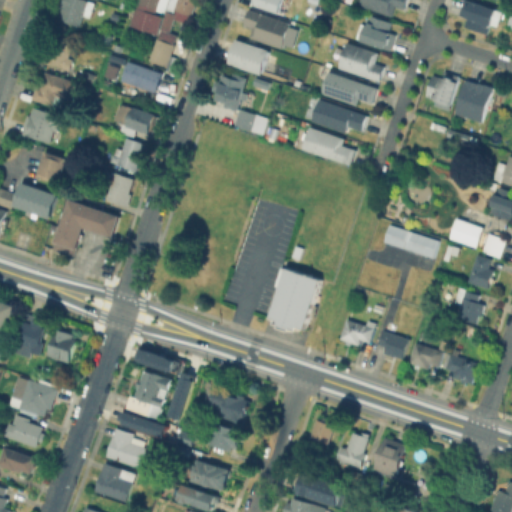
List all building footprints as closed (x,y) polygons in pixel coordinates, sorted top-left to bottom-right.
[(88,0),(81,25),(59,18),(63,6),(61,5),(63,0),(88,0)] [(134,0),(157,0),(153,12),(160,14),(154,32),(127,23),(134,0)] [(195,0),(190,15),(172,9),(174,0),(195,0)] [(285,0),(281,13),(253,4),(254,0),(285,0)] [(363,0),(409,0),(407,9),(397,6),(394,17),(361,6),(363,0)] [(466,0),(470,0),(500,9),(492,34),(467,27),(470,17),(462,15),(466,0)] [(251,9),(292,23),(283,47),(253,37),(256,29),(245,25),(251,9)] [(174,13),(168,30),(158,27),(164,10),(174,13)] [(373,16),(395,23),(391,33),(398,35),(392,50),(364,40),(373,16)] [(165,65),(148,59),(158,28),(175,34),(165,65)] [(74,57),(70,68),(46,60),(54,34),(74,41),(69,56),(74,57)] [(240,39),(273,51),(264,75),(231,64),(240,39)] [(349,43),(381,53),(377,64),(387,67),(382,82),(341,68),(349,43)] [(130,61),(164,73),(157,93),(123,81),(130,61)] [(250,77),(239,110),(225,105),(226,101),(216,98),(219,90),(214,89),(218,78),(222,79),(225,69),(250,77)] [(81,81),(74,101),(67,98),(64,107),(53,104),(33,97),(37,84),(42,86),(47,70),(81,81)] [(332,72),(379,87),(374,103),(361,99),(359,105),(325,94),(332,72)] [(464,77),(455,106),(427,98),(434,75),(445,78),(447,72),(464,77)] [(469,80),(496,88),(484,123),(458,114),(469,80)] [(322,98),(370,116),(365,131),(352,126),(349,134),(313,121),(322,98)] [(156,115),(151,132),(147,131),(146,132),(125,125),(125,124),(112,119),(118,102),(131,106),(132,105),(153,112),(153,114),(156,115)] [(35,105),(58,113),(58,111),(64,113),(58,130),(54,129),(50,141),(27,133),(27,135),(22,133),(29,113),(32,114),(35,105)] [(258,112),(252,129),(236,123),(242,107),(258,112)] [(305,149),(312,127),(348,139),(346,147),(359,151),(354,166),(305,149)] [(147,143),(138,168),(112,160),(114,153),(115,153),(118,145),(124,147),(127,136),(147,143)] [(70,157),(61,182),(38,175),(47,149),(70,157)] [(511,153),(511,183),(494,177),(500,160),(508,163),(511,153)] [(133,193),(129,205),(107,197),(116,170),(136,177),(131,192),(133,193)] [(24,180),(60,193),(52,216),(18,205),(16,208),(0,202),(0,185),(20,192),(24,180)] [(511,196),(511,209),(509,216),(489,210),(498,183),(511,187),(511,190),(510,196),(511,196)] [(75,201),(123,218),(114,242),(89,233),(80,259),(57,251),(75,201)] [(0,204),(9,208),(0,234),(0,204)] [(454,237),(460,218),(486,227),(480,245),(454,237)] [(432,256),(383,240),(389,223),(438,239),(432,256)] [(508,238),(502,256),(482,249),(489,231),(508,238)] [(449,243),(454,245),(454,244),(461,246),(459,254),(453,252),(450,260),(444,258),(449,243)] [(496,268),(490,287),(469,280),(479,252),(494,257),(491,266),(496,268)] [(320,277),(287,266),(269,315),(276,318),(275,321),(280,322),(279,325),(291,329),(292,327),(297,328),(298,325),(302,327),(320,277)] [(486,303),(482,315),(481,314),(478,321),(458,314),(462,302),(456,300),(461,286),(482,293),(479,301),(486,303)] [(0,301),(20,308),(3,363),(0,361),(0,301)] [(385,305),(383,312),(374,309),(376,302),(385,305)] [(36,318),(45,321),(44,325),(47,326),(43,340),(46,341),(42,353),(34,351),(32,356),(14,350),(17,339),(18,339),(25,319),(27,320),(29,312),(37,315),(36,318)] [(349,317),(368,323),(370,318),(378,321),(371,341),(362,338),(360,344),(353,341),(352,344),(346,342),(347,339),(342,338),(349,317)] [(79,338),(71,361),(50,353),(59,326),(76,332),(75,336),(79,338)] [(411,337),(404,357),(397,355),(397,356),(385,352),(387,345),(380,343),(385,328),(411,337)] [(446,349),(440,365),(432,362),(430,367),(421,364),(420,368),(416,366),(417,363),(411,361),(418,340),(446,349)] [(135,358),(140,345),(176,358),(171,371),(135,358)] [(480,361),(473,382),(466,380),(466,382),(462,380),(462,379),(454,376),(456,370),(447,367),(452,352),(480,361)] [(164,376),(158,394),(164,396),(160,405),(151,402),(147,413),(126,405),(130,393),(133,394),(137,385),(135,384),(137,377),(140,378),(143,368),(164,376)] [(180,418),(168,414),(183,370),(196,374),(180,418)] [(21,374),(31,377),(60,387),(53,408),(48,406),(46,414),(22,406),(24,398),(15,394),(21,374)] [(228,390),(239,393),(239,392),(247,395),(247,397),(253,399),(245,423),(223,415),(224,413),(214,410),(216,404),(212,402),(217,386),(228,390)] [(123,409),(167,424),(163,436),(119,422),(123,409)] [(31,420),(46,425),(44,431),(47,432),(44,440),(41,439),(39,445),(7,435),(11,421),(14,422),(18,412),(32,417),(31,420)] [(334,418),(333,422),(337,424),(331,443),(326,441),(325,444),(317,442),(318,438),(313,437),(320,417),(325,419),(326,415),(334,418)] [(244,430),(238,447),(233,445),(232,450),(210,442),(217,421),(244,430)] [(136,432),(133,441),(147,445),(140,465),(108,454),(114,434),(115,434),(118,426),(136,432)] [(356,430),(364,433),(365,430),(373,433),(372,436),(367,451),(369,452),(364,466),(347,460),(346,463),(342,461),(343,458),(340,457),(344,445),(350,447),(356,430)] [(183,432),(198,437),(195,447),(179,442),(183,432)] [(406,458),(403,466),(402,465),(399,475),(393,474),(392,476),(387,474),(388,472),(376,467),(387,435),(410,444),(405,458),(406,458)] [(191,447),(188,458),(174,454),(178,443),(191,447)] [(38,462),(37,467),(34,466),(33,471),(23,468),(23,470),(0,463),(6,446),(38,456),(36,461),(38,462)] [(231,467),(225,489),(192,479),(199,458),(231,467)] [(141,483),(138,492),(132,489),(128,500),(96,489),(103,470),(107,460),(124,466),(124,467),(138,472),(135,480),(141,483)] [(341,506),(292,489),(299,469),(348,486),(341,506)] [(367,473),(363,486),(353,482),(357,469),(367,473)] [(511,478),(511,510),(511,511),(489,511),(499,488),(506,490),(510,478),(511,478)] [(0,511),(0,483),(7,486),(4,495),(9,497),(6,505),(11,507),(9,511),(0,511)] [(215,511),(182,501),(187,485),(221,496),(215,511)] [(323,504),(320,511),(288,511),(294,495),(323,504)]
